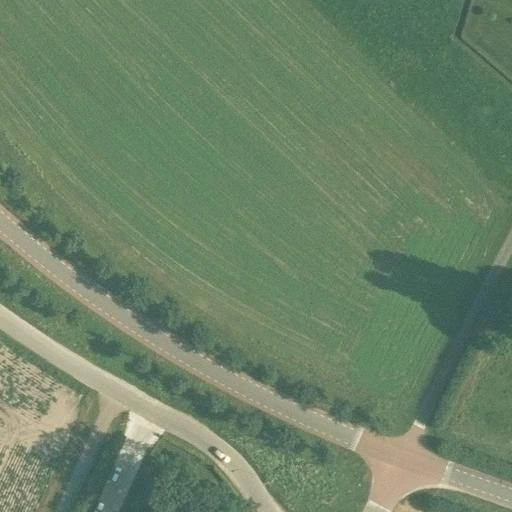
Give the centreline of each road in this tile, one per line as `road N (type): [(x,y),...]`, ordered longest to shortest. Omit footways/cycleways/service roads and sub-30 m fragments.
road 1 (tertiary): [(399,461),(194,365),(0,224)]
road 2 (unclassified): [(0,315),(216,445),(246,474),(265,511)]
road 3 (unclassified): [(399,461),(511,239)]
